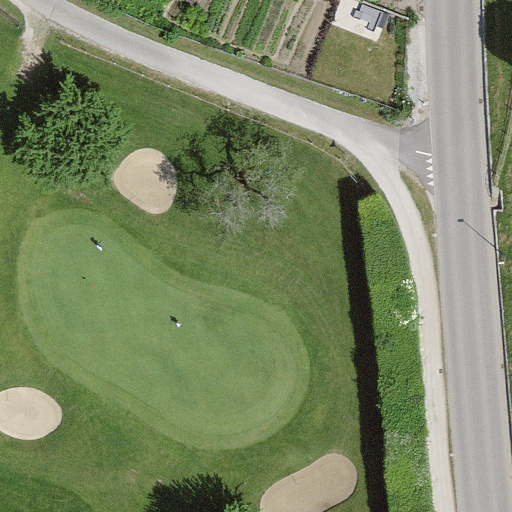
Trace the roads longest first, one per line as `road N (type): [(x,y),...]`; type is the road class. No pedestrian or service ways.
road 1 (unclassified): [(461,148),(407,151),(118,43),(36,0)]
road 2 (tertiary): [(461,148),(487,511)]
road 3 (tertiary): [(455,0),(461,148)]
